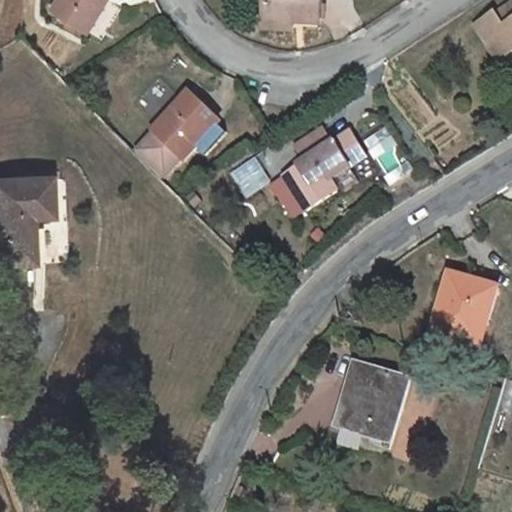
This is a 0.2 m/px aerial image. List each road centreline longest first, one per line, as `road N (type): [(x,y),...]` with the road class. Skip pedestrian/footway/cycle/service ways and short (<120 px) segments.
road 1 (unclassified): [(197,511),(272,349),(338,276),(511,167)]
road 2 (residential): [(181,0),(209,35),(246,58),(303,69),(357,53),(439,0)]
